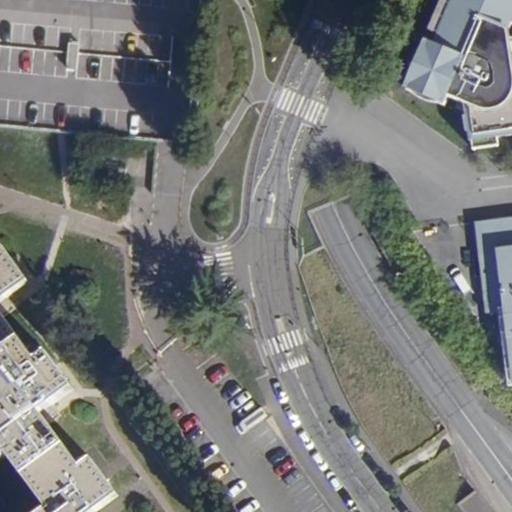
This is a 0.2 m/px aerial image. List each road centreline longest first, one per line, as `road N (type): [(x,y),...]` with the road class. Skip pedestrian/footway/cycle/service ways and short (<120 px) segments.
road 1 (residential): [(270,261),(293,368),(380,511)]
road 2 (residential): [(336,9),(272,188),(270,261)]
road 3 (residential): [(170,137),(169,277)]
